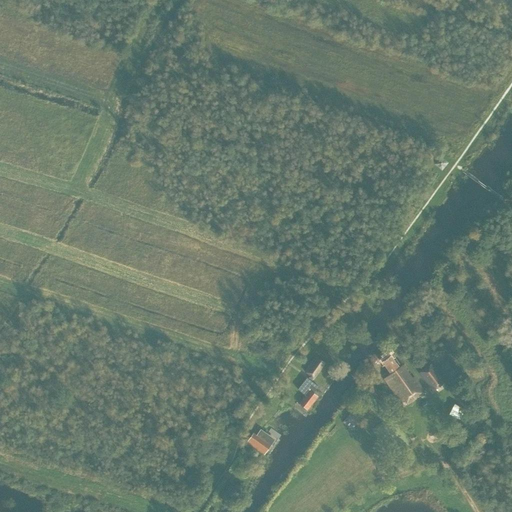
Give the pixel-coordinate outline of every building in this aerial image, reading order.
[(399,367),(390,356),(382,362),(390,374),(384,379),(399,401),(403,399),(408,405),(425,392),(415,377),(413,378),(403,365),(399,367)] [(310,378),(309,380),(306,378),(297,389),(305,395),(298,404),(307,410),(318,397),(313,393),(318,386),(311,381),(312,380),(325,363),(317,357),(306,373),(310,376),(309,378),(310,378)] [(445,382),(432,364),(420,373),(433,391),(445,382)] [(343,423),(349,427),(354,421),(348,417),(343,423)] [(270,446),(253,433),(247,442),(264,455),(270,446)]
